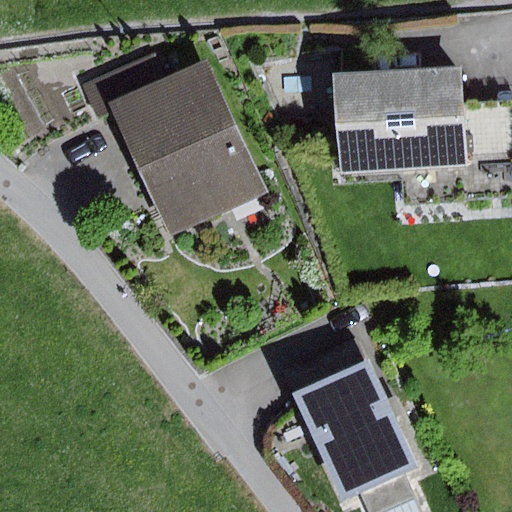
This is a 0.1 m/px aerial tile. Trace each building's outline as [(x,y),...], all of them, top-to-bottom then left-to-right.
[(114,105),(153,87),(141,60),(83,86),(95,113),(114,105)] [(153,87),(114,105),(171,234),(266,193),(209,64),(153,87)] [(463,69),(335,76),(341,173),(401,169),(403,201),(470,197),(465,105),(463,69)] [(511,102),(465,105),(470,197),(511,194),(511,102)] [(283,373),(294,397),(370,361),(359,338),(283,373)] [(370,361),(294,397),(345,504),(362,496),(369,511),(421,511),(405,474),(419,468),(370,361)]
